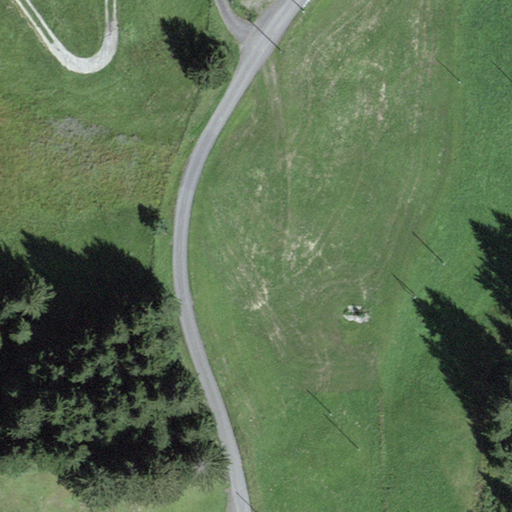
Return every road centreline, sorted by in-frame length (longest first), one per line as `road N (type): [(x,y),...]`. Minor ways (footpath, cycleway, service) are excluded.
road 1 (unclassified): [(294,0),(255,48),(183,179),(178,298),(240,511)]
road 2 (track): [(18,0),(56,54),(75,66),(104,45),(108,0)]
